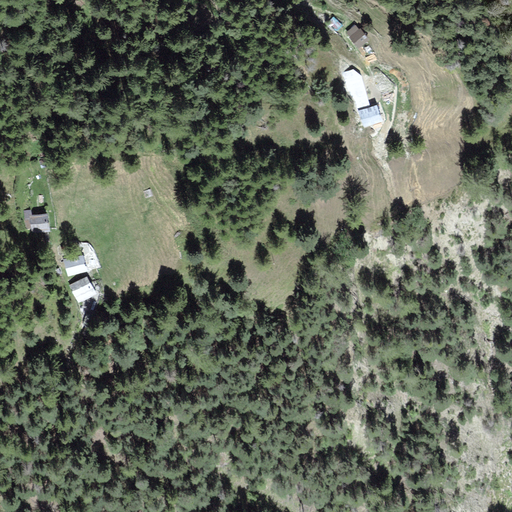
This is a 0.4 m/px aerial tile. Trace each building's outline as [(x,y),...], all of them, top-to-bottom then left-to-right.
[(346,32),(350,36),(359,28),(355,23),(346,32)] [(349,36),(358,47),(369,38),(360,27),(359,28),(350,36),(349,36)] [(358,109),(363,126),(382,119),(376,103),(358,109)] [(143,191),(145,198),(152,195),(150,188),(143,191)] [(31,227),(32,232),(50,229),(47,211),(32,213),(31,209),(24,210),(27,228),(31,227)] [(63,259),(68,275),(89,269),(84,253),(63,259)] [(87,275),(69,284),(78,302),(96,293),(87,275)]
